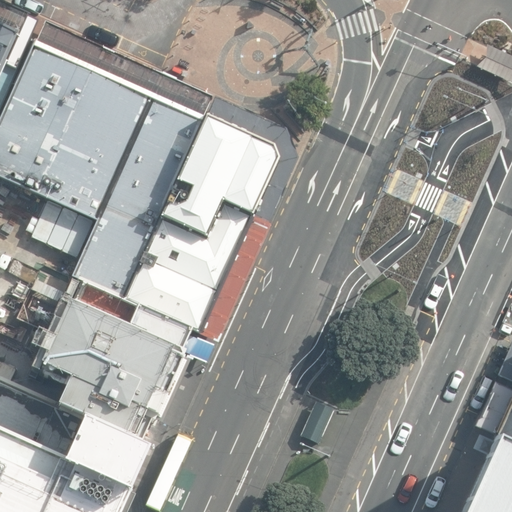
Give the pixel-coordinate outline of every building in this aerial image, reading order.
[(0,79),(19,38),(0,28),(0,79)] [(162,221),(209,119),(38,42),(0,125),(0,178),(99,223),(73,278),(84,284),(125,302),(162,221)] [(511,58),(487,47),(488,59),(478,66),(511,80),(511,58)] [(276,147),(209,119),(162,221),(208,242),(225,203),(256,217),(280,165),(276,147)] [(208,242),(162,221),(125,302),(199,335),(202,336),(256,217),(225,203),(208,242)] [(125,302),(84,284),(42,379),(73,392),(65,408),(62,415),(141,450),(153,422),(165,427),(193,364),(188,358),(199,335),(125,302)] [(65,408),(0,378),(0,511),(134,511),(159,458),(141,450),(62,415),(65,408)] [(321,445),(336,411),(317,402),(301,436),(321,445)] [(511,414),(502,439),(511,443),(511,414)] [(511,511),(511,443),(502,439),(467,511),(511,511)]
